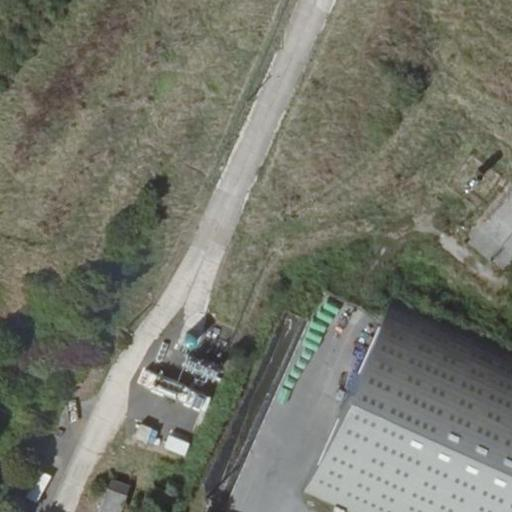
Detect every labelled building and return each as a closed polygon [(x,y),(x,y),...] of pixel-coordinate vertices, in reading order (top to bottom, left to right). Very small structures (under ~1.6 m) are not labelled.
[(511,184),(466,243),(502,271),(511,258),(511,184)] [(308,481),(354,502),(404,402),(448,309),(397,286),(308,481)] [(511,511),(511,338),(448,309),(404,402),(354,502),(376,511),(511,511)] [(132,438),(150,439),(152,422),(133,421),(132,438)] [(186,454),(191,438),(170,431),(165,446),(186,454)] [(100,511),(122,511),(132,482),(112,476),(100,511)]
